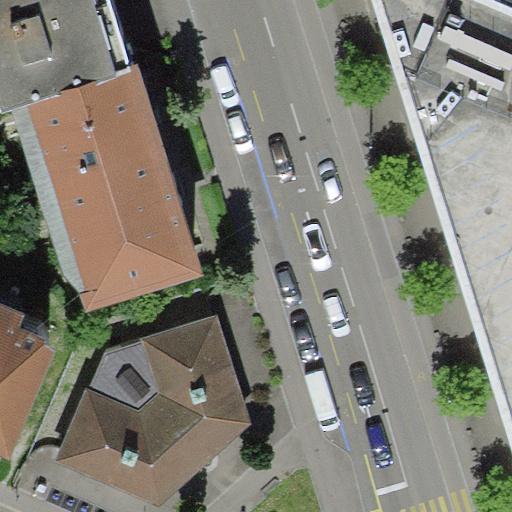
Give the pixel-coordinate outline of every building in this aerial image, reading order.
[(0,0),(0,91),(22,84),(125,52),(108,0),(0,0)] [(511,0),(377,0),(511,431),(511,0)] [(133,77),(125,52),(22,84),(38,135),(27,139),(36,168),(48,165),(150,133),(133,77)] [(150,133),(48,165),(86,286),(188,254),(173,208),(177,206),(168,176),(164,178),(157,156),(150,133)] [(0,309),(0,432),(1,433),(45,335),(37,325),(0,309)] [(101,476),(154,499),(240,421),(208,320),(101,354),(57,457),(101,476)]
